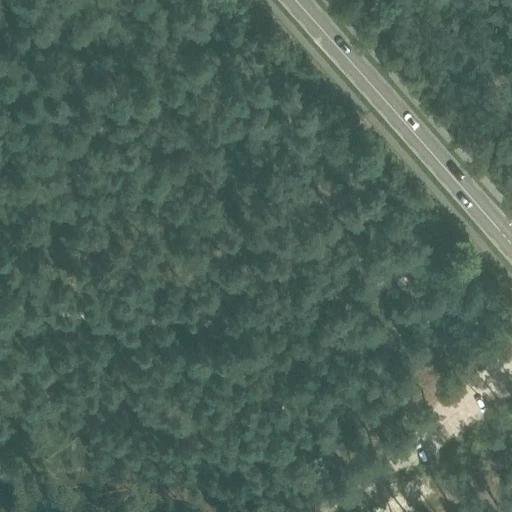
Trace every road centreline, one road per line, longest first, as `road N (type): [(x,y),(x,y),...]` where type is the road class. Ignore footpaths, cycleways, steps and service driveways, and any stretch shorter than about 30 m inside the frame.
road 1 (primary): [(511,245),(292,0)]
road 2 (track): [(492,252),(231,321)]
road 3 (track): [(511,356),(322,511)]
road 4 (track): [(231,321),(83,318),(0,303)]
road 5 (track): [(231,321),(246,364),(284,402),(314,511)]
